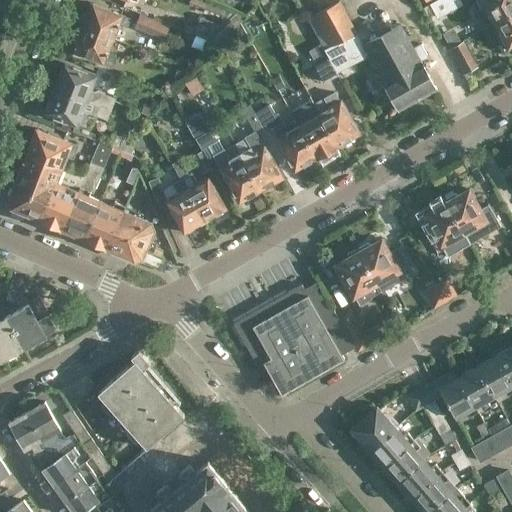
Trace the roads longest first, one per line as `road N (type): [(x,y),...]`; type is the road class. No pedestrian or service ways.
road 1 (residential): [(153,305),(511,97)]
road 2 (residential): [(509,298),(303,414)]
road 3 (residential): [(0,398),(153,305)]
road 4 (residential): [(275,430),(153,305)]
road 5 (residential): [(153,305),(0,233)]
road 6 (residential): [(388,511),(303,414)]
